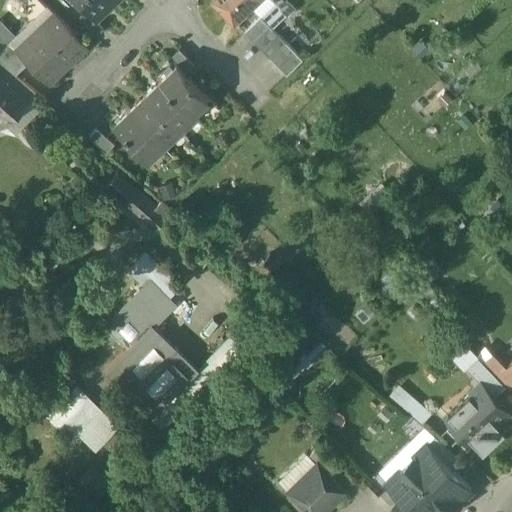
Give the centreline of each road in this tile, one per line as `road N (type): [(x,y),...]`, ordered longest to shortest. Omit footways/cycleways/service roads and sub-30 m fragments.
road 1 (residential): [(262,95),(168,4)]
road 2 (residential): [(168,4),(83,103)]
